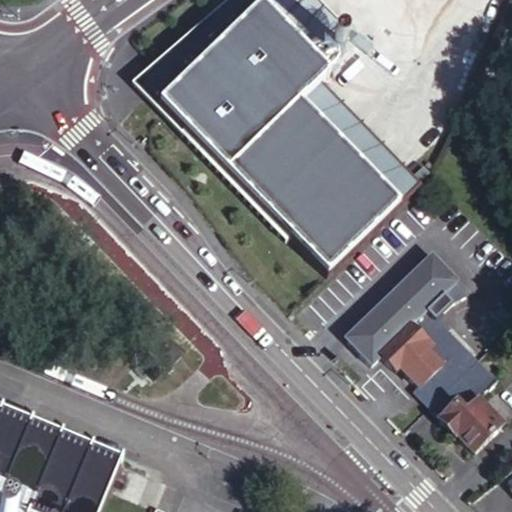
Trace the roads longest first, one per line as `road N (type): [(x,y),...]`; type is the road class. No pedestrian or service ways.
road 1 (tertiary): [(11,78),(69,121),(441,511)]
road 2 (tertiary): [(113,0),(11,78)]
